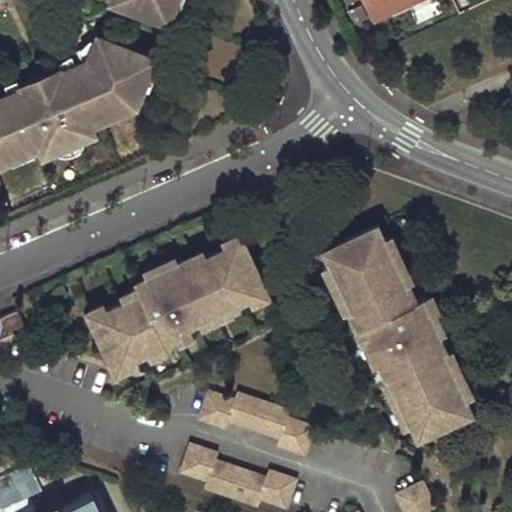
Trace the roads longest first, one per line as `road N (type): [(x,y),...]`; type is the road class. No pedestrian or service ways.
road 1 (residential): [(384,511),(372,484),(191,426),(155,432),(0,377)]
road 2 (tertiary): [(0,264),(343,117)]
road 3 (tertiary): [(343,117),(511,181)]
road 4 (tertiary): [(289,0),(343,117)]
